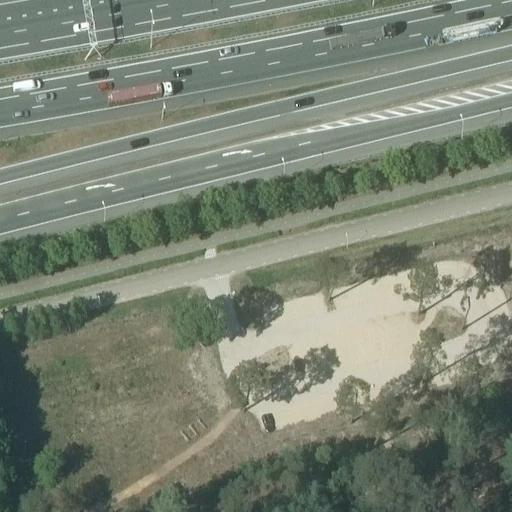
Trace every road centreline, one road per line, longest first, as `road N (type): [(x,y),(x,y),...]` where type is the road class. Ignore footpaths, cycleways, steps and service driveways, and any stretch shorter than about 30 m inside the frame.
road 1 (tertiary): [(0,322),(511,191)]
road 2 (motorway): [(0,182),(511,54)]
road 3 (motorway): [(0,224),(511,101)]
road 4 (motorway): [(0,107),(511,9)]
road 5 (motorway): [(224,0),(0,42)]
road 6 (track): [(256,392),(192,462),(124,511)]
road 7 (track): [(354,511),(377,477),(382,426),(367,368)]
